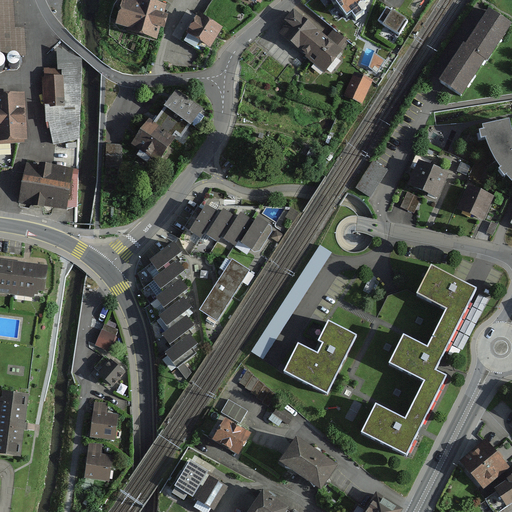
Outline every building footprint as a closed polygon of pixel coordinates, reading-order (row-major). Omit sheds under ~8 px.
[(11,0),(0,0),(0,60),(27,59),(25,29),(13,30),(11,0)] [(124,0),(120,0),(114,27),(126,31),(125,34),(156,42),(159,30),(163,31),(167,16),(164,15),(166,6),(142,0),(134,0),(134,2),(124,0)] [(365,0),(332,0),(340,10),(346,5),(355,16),(365,9),(361,4),(366,1),(365,0)] [(407,22),(387,9),(378,22),(399,35),(407,22)] [(291,45),(308,24),(294,12),(284,24),(287,27),(279,36),(291,45)] [(487,62),(510,27),(489,13),(466,48),(485,61),(487,62)] [(210,50),(223,29),(198,14),(186,36),(210,50)] [(308,24),(291,45),(326,74),(344,53),(341,51),(348,42),(333,31),(327,39),(308,24)] [(441,83),(461,96),(485,61),(466,48),(465,47),(441,83)] [(81,61),(56,49),(56,67),(47,68),(43,71),(43,104),(45,124),(53,148),(78,141),(81,61)] [(362,105),(373,81),(355,73),(344,97),(362,105)] [(181,141),(202,109),(174,91),(153,124),(147,120),(130,146),(158,164),(176,138),(181,141)] [(0,140),(22,139),(21,98),(0,98),(0,140)] [(511,221),(511,224),(511,134),(509,121),(482,127),(482,131),(478,131),(481,141),(485,140),(490,152),(497,165),(500,170),(498,171),(504,179),(505,177),(511,183),(511,221)] [(122,165),(123,143),(106,143),(106,164),(122,165)] [(18,204),(65,211),(71,168),(24,162),(18,204)] [(371,197),(387,171),(373,162),(357,189),(371,197)] [(438,200),(448,173),(417,162),(407,189),(438,200)] [(483,221),(493,197),(467,186),(457,210),(483,221)] [(413,213),(420,198),(408,193),(401,208),(413,213)] [(198,240),(214,214),(203,207),(186,232),(198,240)] [(215,244),(232,218),(220,211),(203,237),(215,244)] [(233,247),(249,221),(238,214),(221,240),(233,247)] [(250,251),(267,226),(255,218),(239,244),(250,251)] [(179,254),(171,243),(147,262),(149,265),(144,269),(152,279),(177,260),(175,257),(179,254)] [(265,360),(331,251),(319,243),(253,352),(265,360)] [(230,260),(213,286),(231,297),(248,271),(230,260)] [(46,269),(0,262),(0,296),(29,300),(30,293),(42,295),(46,269)] [(182,274),(173,263),(149,282),(151,285),(146,289),(154,299),(179,280),(177,277),(182,274)] [(445,354),(476,293),(429,269),(414,298),(444,313),(427,346),(445,354)] [(186,292),(178,281),(153,300),(156,303),(150,307),(158,317),(183,298),(181,295),(186,292)] [(215,323),(231,297),(213,286),(197,311),(215,323)] [(486,308),(488,297),(479,295),(476,306),(486,308)] [(190,309),(182,299),(158,318),(160,320),(154,324),(162,334),(187,315),(185,312),(190,309)] [(192,328),(184,318),(160,336),(162,339),(157,344),(164,354),(190,334),(187,332),(192,328)] [(322,347),(317,357),(296,346),(281,375),(302,385),(327,398),(357,340),(326,324),(317,344),(322,347)] [(115,338),(118,330),(105,325),(102,332),(115,338)] [(89,344),(102,350),(108,338),(95,332),(89,344)] [(197,347),(189,337),(164,355),(167,358),(161,363),(169,373),(194,354),(192,351),(197,347)] [(435,374),(445,354),(427,346),(425,349),(401,337),(387,366),(422,383),(402,421),(420,430),(446,379),(435,374)] [(110,387),(123,372),(108,359),(95,373),(110,387)] [(0,459),(16,461),(25,398),(0,394),(0,459)] [(88,439),(113,442),(117,415),(105,413),(107,403),(94,401),(88,439)] [(358,435),(406,459),(420,430),(402,421),(373,406),(358,435)] [(288,425),(294,417),(278,407),(273,414),(288,425)] [(236,457),(250,435),(224,420),(211,442),(236,457)] [(293,440),(276,466),(317,493),(334,467),(293,440)] [(82,479),(107,483),(111,455),(99,454),(101,443),(88,441),(82,479)] [(506,469),(486,445),(463,464),(484,488),(506,469)] [(212,511),(213,511),(227,490),(204,476),(207,471),(187,459),(170,488),(190,499),(212,511)] [(493,511),(501,511),(511,504),(511,476),(494,489),(496,492),(485,500),(493,511)] [(283,511),(284,510),(261,494),(247,511),(283,511)] [(362,511),(398,511),(400,510),(374,494),(362,511)]
